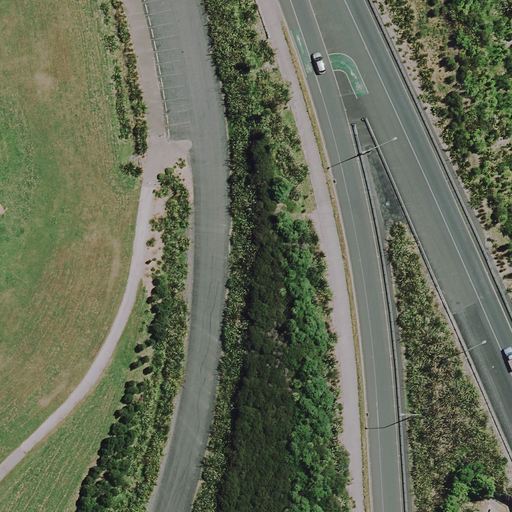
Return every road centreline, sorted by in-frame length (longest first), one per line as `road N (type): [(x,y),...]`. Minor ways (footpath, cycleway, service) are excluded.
road 1 (trunk): [(390,511),(375,287),(297,0)]
road 2 (residential): [(167,511),(204,355),(214,196),(188,0)]
road 3 (motorway): [(511,355),(353,0)]
